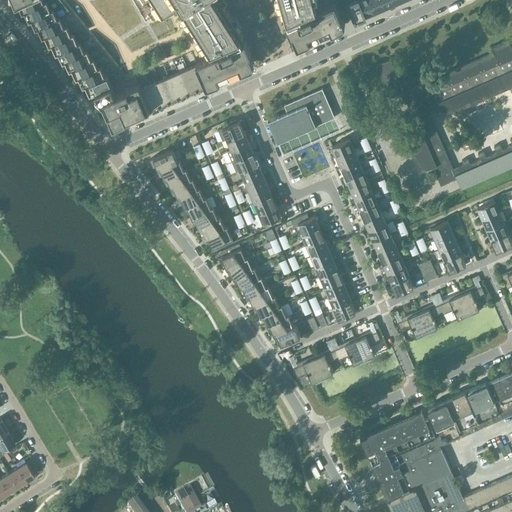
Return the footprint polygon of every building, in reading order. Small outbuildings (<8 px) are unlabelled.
[(15,0),(16,2),(18,1),(23,11),(25,10),(29,19),(32,18),(36,27),(39,26),(43,35),(46,34),(50,44),(52,42),(56,52),(59,51),(63,60),(65,59),(66,59),(70,68),(73,67),(77,76),(79,75),(83,85),(86,83),(90,93),(96,90),(99,96),(102,94),(104,99),(101,100),(102,101),(103,101),(108,112),(109,111),(113,119),(116,118),(117,120),(126,117),(126,118),(139,111),(137,108),(142,106),(143,109),(150,106),(150,108),(151,108),(159,102),(160,104),(168,98),(169,100),(177,93),(179,96),(187,89),(188,92),(196,85),(197,88),(205,81),(207,84),(220,79),(220,78),(225,76),(224,73),(228,71),(230,74),(243,69),(243,68),(250,65),(250,64),(249,62),(252,60),(252,61),(253,60),(249,52),(251,52),(245,39),(243,40),(242,36),(243,35),(221,0),(279,0),(284,17),(286,16),(288,20),(286,21),(291,34),(293,34),(296,41),(297,41),(300,40),(301,42),(301,43),(304,42),(304,41),(309,39),(309,40),(322,34),(320,31),(325,29),(326,32),(332,29),(332,30),(345,24),(334,0),(319,0),(316,2),(315,0),(15,0)] [(357,0),(350,0),(347,2),(356,24),(366,19),(359,2),(357,0)] [(368,0),(362,0),(359,2),(366,19),(375,15),(368,0)] [(379,0),(368,0),(375,15),(385,11),(379,0)] [(391,0),(379,0),(385,11),(394,7),(391,0)] [(437,127),(431,112),(430,111),(441,106),(445,116),(446,115),(445,114),(461,107),(461,108),(462,108),(461,107),(477,100),(477,101),(478,101),(477,100),(493,93),(493,94),(494,94),(493,93),(509,86),(509,87),(510,87),(509,86),(511,85),(511,47),(509,39),(492,47),(494,52),(430,80),(430,79),(408,89),(404,78),(409,76),(407,70),(401,73),(397,62),(402,60),(400,54),(376,65),(377,65),(384,80),(383,81),(384,81),(391,96),(390,97),(404,91),(408,100),(406,101),(421,133),(405,140),(406,140),(413,156),(412,156),(413,156),(414,156),(420,172),(419,172),(419,173),(435,166),(442,181),(456,176),(461,189),(462,188),(461,187),(477,180),(477,181),(478,181),(478,180),(493,173),(494,174),(494,173),(509,166),(510,167),(510,166),(511,165),(511,137),(510,139),(511,143),(511,144),(502,149),(500,143),(494,146),(496,152),(486,156),(484,150),(478,153),(480,159),(470,163),(467,157),(462,160),(464,166),(454,170),(442,143),(435,127),(437,127)] [(278,116),(269,120),(269,119),(268,119),(278,142),(279,142),(279,141),(287,137),(287,138),(288,137),(297,133),(297,134),(298,133),(297,133),(306,129),(307,129),(315,125),(316,126),(316,125),(335,117),(322,88),(284,105),(287,112),(279,116),(278,115),(278,116)] [(223,140),(227,139),(244,131),(244,130),(239,120),(236,122),(235,120),(229,122),(230,124),(218,129),(223,140)] [(227,139),(231,149),(249,141),(244,131),(227,139)] [(360,139),(363,145),(369,142),(366,137),(360,139)] [(332,146),(337,156),(354,149),(350,138),(332,146)] [(202,142),(205,148),(211,145),(208,140),(202,142)] [(227,151),(232,161),(254,152),(249,141),(231,149),(227,151)] [(369,142),(363,145),(365,151),(371,148),(369,142)] [(193,146),(196,152),(202,149),(200,144),(193,146)] [(211,145),(205,148),(207,154),(213,151),(211,145)] [(158,168),(180,159),(179,159),(177,159),(173,149),(155,157),(155,156),(151,158),(153,164),(154,164),(154,163),(156,162),(158,168)] [(202,149),(196,152),(198,158),(205,155),(202,149)] [(337,156),(341,167),(359,159),(354,149),(337,156)] [(236,172),(241,170),(258,163),(258,161),(257,161),(254,153),(254,152),(232,161),(236,172)] [(369,160),(372,166),(378,163),(375,158),(369,160)] [(164,177),(165,178),(186,168),(184,169),(180,159),(158,168),(160,173),(161,173),(160,173),(162,172),(165,177),(164,177)] [(345,176),(346,177),(363,170),(359,159),(341,167),(342,168),(346,176),(345,176)] [(211,163),(214,169),(220,166),(217,161),(211,163)] [(241,170),(245,181),(263,173),(258,163),(241,170)] [(378,163),(372,166),(374,172),(380,169),(378,163)] [(202,167),(205,173),(211,170),(209,164),(202,167)] [(220,166),(214,169),(216,175),(222,172),(220,166)] [(171,187),(193,178),(191,178),(186,168),(165,178),(167,183),(167,182),(169,181),(171,187)] [(211,170),(205,173),(207,179),(214,176),(211,170)] [(346,177),(350,188),(368,180),(363,170),(346,177)] [(245,181),(250,191),(267,183),(263,173),(245,181)] [(178,196),(178,197),(200,188),(200,187),(197,188),(193,178),(171,187),(174,192),(176,191),(178,196)] [(378,181),(381,187),(387,184),(384,179),(378,181)] [(350,188),(355,198),(372,191),(368,180),(350,188)] [(227,182),(221,185),(223,190),(229,187),(227,182)] [(250,191),(254,202),(272,194),(267,183),(250,191)] [(387,184),(381,187),(383,193),(389,190),(387,184)] [(185,206),(185,207),(207,197),(206,197),(204,197),(200,188),(178,197),(180,202),(181,202),(181,201),(183,200),(185,206)] [(234,191),(236,197),(243,194),(240,188),(234,191)] [(355,198),(359,209),(377,201),(372,191),(355,198)] [(225,195),(228,201),(234,198),(231,192),(225,195)] [(243,194),(236,197),(239,203),(245,200),(243,194)] [(254,202),(259,212),(276,204),(276,203),(276,204),(272,195),(272,194),(254,202)] [(191,215),(192,216),(213,207),(213,206),(211,207),(207,197),(185,207),(187,211),(188,211),(187,211),(189,210),(192,215),(191,215)] [(234,198),(228,201),(230,206),(236,204),(234,198)] [(390,201),(393,207),(399,204),(396,198),(390,201)] [(477,207),(482,218),(500,210),(495,199),(477,207)] [(364,218),(364,219),(382,211),(377,201),(359,209),(360,210),(364,218)] [(276,204),(259,212),(264,223),(281,215),(276,204)] [(399,204),(393,207),(395,212),(401,210),(399,204)] [(198,225),(199,226),(220,216),(218,217),(213,207),(192,216),(194,221),(196,220),(199,225),(198,225)] [(243,212),(246,218),(252,215),(249,209),(243,212)] [(482,218),(486,228),(504,221),(500,210),(482,218)] [(364,219),(369,230),(386,222),(382,211),(364,219)] [(234,216),(237,222),(243,219),(240,213),(234,216)] [(297,223),(302,234),(320,226),(315,215),(309,218),(307,213),(291,220),(293,224),(297,223)] [(252,215),(246,218),(248,224),(254,221),(252,215)] [(205,234),(205,235),(227,226),(227,225),(225,226),(220,216),(199,226),(201,231),(201,230),(203,229),(205,234)] [(243,219),(237,222),(239,227),(245,225),(243,219)] [(394,219),(387,222),(391,230),(398,228),(394,219)] [(430,227),(435,238),(453,231),(448,220),(430,227)] [(397,223),(399,229),(405,226),(403,221),(397,223)] [(486,228),(491,239),(509,231),(504,221),(486,228)] [(369,230),(373,240),(391,233),(386,222),(369,230)] [(227,226),(205,235),(207,240),(208,240),(208,239),(210,239),(213,245),(220,242),(222,247),(234,241),(227,226)] [(302,234),(306,244),(324,237),(324,236),(323,236),(320,227),(320,226),(302,234)] [(405,226),(399,229),(402,235),(408,232),(405,226)] [(271,238),(277,235),(274,227),(267,230),(271,238)] [(435,238),(440,249),(457,241),(453,231),(435,238)] [(509,231),(491,239),(491,240),(492,240),(496,250),(500,248),(501,250),(507,248),(506,246),(511,242),(511,240),(509,232),(509,231)] [(373,240),(378,251),(395,243),(391,233),(373,240)] [(279,237),(282,242),(288,240),(285,234),(279,237)] [(306,244),(311,255),(329,247),(324,237),(306,244)] [(416,240),(419,246),(425,243),(422,237),(416,240)] [(270,241),(273,246),(279,244),(276,238),(270,241)] [(288,240),(282,242),(284,248),(290,246),(288,240)] [(407,244),(410,249),(416,247),(414,241),(407,244)] [(440,249),(444,259),(462,252),(457,241),(440,249)] [(226,266),(226,267),(248,257),(248,256),(246,257),(239,242),(226,248),(228,253),(224,255),(223,254),(219,256),(222,262),(222,261),(224,260),(227,266),(226,266)] [(382,260),(382,261),(400,254),(395,243),(378,251),(378,252),(379,252),(382,260)] [(425,243),(419,246),(421,251),(427,249),(425,243)] [(279,244),(273,246),(275,252),(281,250),(279,244)] [(311,255),(316,265),(333,257),(329,247),(311,255)] [(416,247),(410,249),(412,255),(419,252),(416,247)] [(462,252),(444,259),(445,260),(449,270),(457,267),(458,269),(463,266),(462,264),(466,263),(462,253),(462,252)] [(382,261),(387,272),(404,264),(400,254),(382,261)] [(288,258),(291,264),(297,261),(294,255),(288,258)] [(233,275),(233,276),(255,267),(255,266),(252,267),(248,257),(226,267),(229,271),(231,270),(233,275)] [(316,265),(320,276),(338,268),(333,257),(316,265)] [(430,258),(424,261),(426,267),(433,264),(430,258)] [(279,262),(282,267),(288,265),(285,259),(279,262)] [(297,261),(291,264),(293,269),(299,267),(297,261)] [(418,264),(421,270),(426,267),(424,261),(418,264)] [(387,272),(391,282),(409,275),(404,264),(387,272)] [(433,264),(426,267),(431,278),(438,276),(433,264)] [(288,265),(282,267),(284,273),(291,271),(288,265)] [(240,285),(240,286),(262,276),(261,275),(259,276),(255,267),(233,276),(235,281),(236,281),(236,280),(238,279),(240,285)] [(426,267),(421,270),(425,281),(431,278),(426,267)] [(320,276),(325,286),(342,278),(338,269),(338,268),(320,276)] [(511,285),(511,270),(508,272),(508,271),(501,274),(507,288),(511,285)] [(300,278),(303,283),(309,281),(306,275),(300,278)] [(409,275),(391,282),(392,283),(397,293),(400,291),(401,293),(407,291),(406,289),(413,286),(409,276),(409,275)] [(247,294),(247,295),(268,286),(268,285),(266,286),(262,276),(240,286),(242,291),(243,290),(245,289),(247,294)] [(325,286),(329,297),(347,289),(342,278),(325,286)] [(291,281),(294,287),(300,284),(297,279),(291,281)] [(309,281),(303,283),(305,289),(311,286),(309,281)] [(300,284),(294,287),(296,293),(302,290),(300,284)] [(460,293),(469,314),(476,311),(475,310),(479,308),(476,301),(477,300),(476,299),(486,295),(482,285),(477,288),(476,285),(465,290),(466,291),(460,293)] [(253,304),(254,305),(275,295),(273,296),(268,286),(247,295),(249,300),(250,300),(249,300),(251,299),(254,304),(253,304)] [(329,297),(334,307),(351,299),(347,289),(329,297)] [(444,301),(440,304),(444,313),(453,309),(453,311),(455,310),(458,318),(462,316),(462,317),(469,314),(460,293),(460,294),(454,296),(454,295),(443,299),(444,301)] [(260,314),(282,305),(282,304),(280,305),(275,295),(254,305),(256,310),(256,309),(258,308),(260,313),(260,314)] [(309,299),(312,304),(318,302),(315,296),(309,299)] [(351,299),(334,307),(334,308),(335,308),(339,318),(346,315),(347,317),(353,314),(352,312),(356,311),(351,301),(352,301),(351,299)] [(300,303),(303,308),(309,305),(306,300),(300,303)] [(318,302),(312,304),(314,310),(320,308),(318,302)] [(418,311),(427,332),(434,330),(433,328),(438,327),(434,319),(435,319),(435,317),(444,313),(440,304),(435,306),(434,303),(423,308),(424,309),(418,311)] [(267,323),(267,324),(289,314),(286,315),(282,305),(260,314),(262,319),(263,319),(265,318),(267,323)] [(309,305),(303,308),(305,314),(312,311),(309,305)] [(427,332),(418,311),(418,312),(413,314),(412,313),(402,317),(403,320),(397,322),(402,331),(411,327),(412,329),(413,328),(416,336),(420,334),(421,335),(427,332)] [(316,315),(321,326),(327,324),(322,312),(316,315)] [(274,333),(296,324),(295,323),(293,324),(289,314),(267,324),(269,329),(270,328),(272,327),(274,332),(274,333)] [(307,319),(312,330),(319,328),(314,316),(307,319)] [(296,324),(274,333),(276,338),(277,338),(276,338),(278,337),(281,343),(300,335),(296,324)] [(356,338),(355,338),(365,360),(371,357),(371,356),(375,354),(372,346),(373,346),(372,344),(381,340),(377,331),(372,333),(371,331),(361,335),(361,336),(356,339),(356,338)] [(340,347),(335,349),(339,359),(348,355),(349,356),(350,356),(353,363),(358,361),(358,363),(365,360),(355,338),(355,339),(350,341),(349,340),(339,345),(340,347)] [(314,356),(314,357),(323,378),(329,375),(329,374),(333,372),(330,365),(331,364),(330,363),(339,359),(335,349),(330,351),(329,349),(319,353),(319,355),(314,357),(314,356)] [(323,378),(314,357),(313,357),(308,359),(308,358),(297,363),(298,365),(293,367),(297,377),(307,373),(307,374),(308,374),(312,382),(316,380),(316,381),(323,378)] [(491,381),(488,383),(502,418),(511,413),(511,378),(509,371),(490,379),(491,381)] [(468,389),(465,390),(480,427),(502,418),(488,383),(487,381),(468,388),(468,389)] [(465,390),(446,398),(462,435),(480,427),(465,390)] [(428,406),(428,407),(444,443),(462,435),(446,398),(428,406)] [(360,436),(387,498),(410,488),(402,470),(418,463),(416,458),(441,447),(440,444),(444,443),(428,407),(422,410),(422,409),(360,436)] [(8,430),(0,434),(0,446),(2,450),(15,443),(8,430)] [(10,449),(7,451),(11,457),(14,455),(15,456),(20,453),(15,446),(10,449)] [(26,461),(17,467),(26,480),(34,475),(26,461)] [(17,467),(9,472),(17,486),(26,480),(17,467)] [(410,488),(387,498),(393,511),(470,511),(464,495),(463,496),(452,471),(452,470),(410,488)] [(9,472),(0,477),(9,491),(17,486),(9,472)] [(511,474),(501,479),(511,504),(511,474)] [(0,477),(0,495),(0,496),(9,491),(0,477)] [(511,511),(511,504),(501,479),(464,495),(470,511),(511,511)] [(324,482),(316,486),(321,493),(328,489),(324,482)] [(177,508),(180,506),(199,496),(194,485),(174,496),(177,502),(175,505),(177,508)] [(199,496),(180,506),(182,511),(194,511),(205,506),(199,496)] [(147,511),(139,500),(126,510),(127,511),(147,511)]
